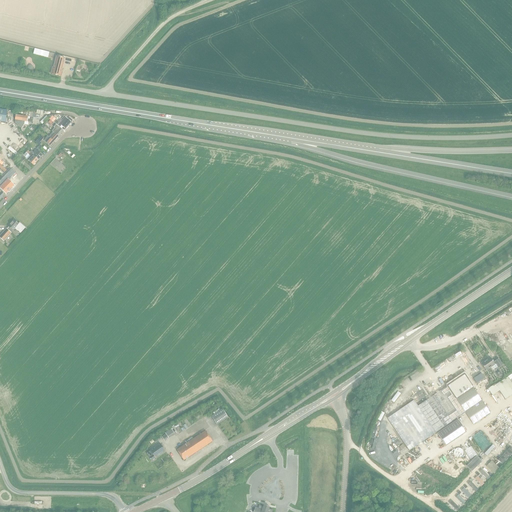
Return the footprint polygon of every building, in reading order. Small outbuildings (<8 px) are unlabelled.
[(51,67),(50,74),(60,77),(62,70),(61,70),(64,59),(55,56),(52,68),(51,67)] [(33,121),(39,122),(39,121),(40,114),(32,113),(32,117),(28,116),(28,117),(27,117),(27,116),(16,114),(14,122),(21,129),(24,124),(24,121),(26,122),(27,120),(28,120),(28,122),(32,122),(33,118),(33,121)] [(68,117),(67,118),(65,117),(62,121),(64,122),(67,125),(71,120),(68,117)] [(67,125),(64,122),(62,121),(57,125),(63,130),(67,125)] [(51,131),(52,133),(57,137),(62,131),(55,125),(53,128),(54,128),(51,131)] [(53,142),(57,137),(52,133),(48,137),(53,142)] [(41,136),(35,142),(39,146),(41,143),(40,142),(43,138),(41,136)] [(53,142),(48,137),(47,136),(43,141),(49,146),(53,142)] [(29,153),(37,160),(41,155),(35,150),(33,153),(30,151),(29,153)] [(37,160),(29,153),(27,151),(23,155),(22,154),(16,160),(21,164),(25,159),(32,165),(37,160)] [(0,186),(0,189),(5,194),(13,185),(8,180),(14,173),(10,169),(2,178),(1,177),(0,178),(0,184),(1,185),(0,186)] [(18,223),(17,224),(13,221),(7,227),(12,231),(14,229),(19,234),(24,228),(18,223)] [(11,235),(5,229),(0,235),(0,238),(4,242),(11,235)] [(495,362),(494,363),(490,357),(481,363),(486,371),(491,367),(492,370),(497,366),(499,368),(503,365),(498,358),(494,361),(495,362)] [(447,386),(418,406),(436,432),(460,416),(465,412),(473,424),(490,413),(464,374),(447,386)] [(511,383),(507,377),(495,385),(505,399),(511,394),(511,383)] [(486,400),(478,387),(475,389),(483,402),(486,400)] [(405,399),(403,396),(407,393),(405,391),(392,400),(395,405),(405,399)] [(435,433),(414,400),(387,418),(409,451),(435,433)] [(227,417),(222,409),(210,417),(216,425),(227,417)] [(493,419),(501,432),(506,429),(497,416),(493,419)] [(458,419),(437,433),(446,446),(466,432),(458,419)] [(487,423),(496,436),(500,433),(491,420),(487,423)] [(482,427),(490,439),(494,437),(486,424),(482,427)] [(169,438),(177,433),(174,430),(172,431),(171,429),(165,433),(166,434),(168,438),(169,438)] [(212,441),(205,431),(176,450),(183,460),(212,441)] [(476,454),(486,445),(481,441),(472,450),(476,454)] [(165,451),(160,443),(149,451),(150,451),(146,454),(151,460),(155,458),(165,451)] [(372,450),(379,455),(382,451),(375,446),(372,450)]
